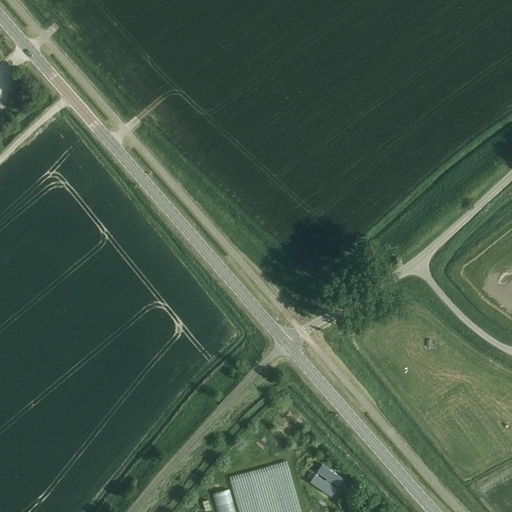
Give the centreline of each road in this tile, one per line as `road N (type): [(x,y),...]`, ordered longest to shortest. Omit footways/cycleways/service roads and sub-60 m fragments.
road 1 (secondary): [(287,344),(69,94)]
road 2 (secondary): [(433,511),(287,344)]
road 3 (tertiary): [(287,344),(416,264)]
road 4 (tertiary): [(416,264),(511,176)]
road 5 (unclassified): [(511,350),(455,309),(416,264)]
